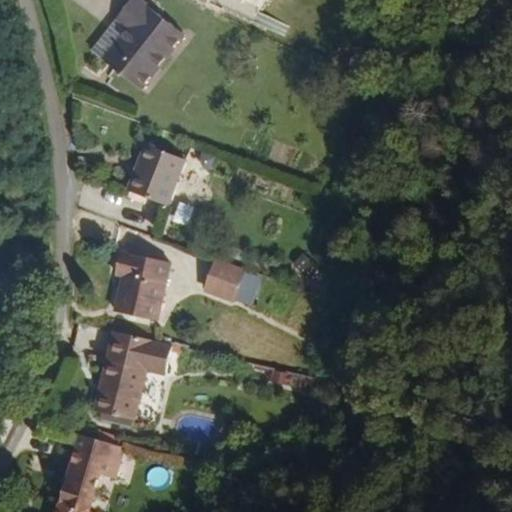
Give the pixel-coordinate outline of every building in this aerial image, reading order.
[(144,0),(138,0),(124,20),(136,30),(111,62),(150,91),(193,36),(144,0)] [(243,0),(272,15),(280,0),(243,0)] [(136,30),(124,20),(99,53),(111,62),(136,30)] [(151,172),(144,189),(178,203),(198,159),(157,143),(147,169),(151,172)] [(139,187),(144,189),(151,172),(147,169),(139,187)] [(176,204),(173,225),(188,228),(192,207),(176,204)] [(171,255),(124,246),(119,272),(125,273),(118,309),(160,318),(171,255)] [(312,287),(325,271),(302,254),(289,269),(312,287)] [(240,297),(253,269),(224,257),(213,286),(240,297)] [(177,373),(185,343),(128,327),(111,383),(116,385),(110,409),(143,418),(158,368),(177,373)] [(272,368),(268,383),(309,394),(313,379),(272,368)] [(104,407),(110,409),(116,385),(111,383),(104,407)] [(131,444),(88,430),(76,460),(82,462),(78,473),(72,471),(57,511),(97,511),(99,508),(94,506),(107,470),(120,475),(131,444)]
